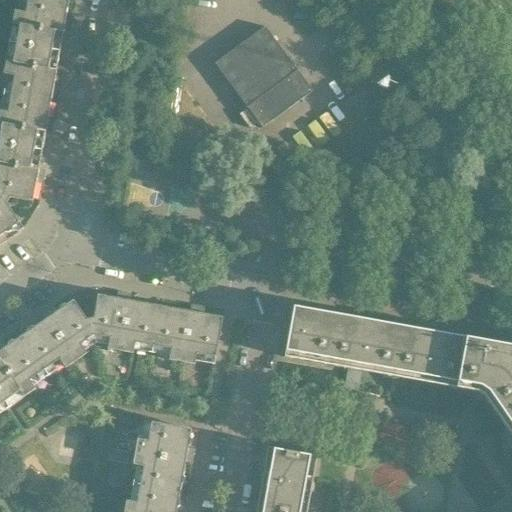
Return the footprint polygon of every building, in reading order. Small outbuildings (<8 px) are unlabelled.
[(27,0),(25,14),(14,12),(9,43),(59,53),(62,34),(69,36),(72,22),(65,21),(68,2),(58,0),(27,0)] [(296,71),(265,28),(215,64),(246,107),(245,108),(246,110),(248,109),(263,129),(313,93),(298,72),(299,71),(298,70),(296,71)] [(59,53),(9,43),(3,75),(13,77),(10,95),(50,102),(53,84),(61,85),(63,72),(56,71),(59,53)] [(369,83),(386,72),(378,62),(362,73),(369,83)] [(0,111),(0,143),(41,151),(45,133),(52,135),(54,122),(47,120),(50,102),(10,95),(7,113),(0,111)] [(41,151),(0,143),(0,196),(7,201),(9,198),(32,202),(36,183),(43,184),(45,171),(38,170),(41,151)] [(19,223),(5,204),(7,201),(0,196),(0,245),(7,241),(2,234),(4,233),(8,234),(11,231),(12,228),(19,223)] [(151,354),(159,307),(129,301),(131,294),(118,292),(116,299),(97,295),(93,318),(89,319),(93,336),(109,339),(107,349),(133,354),(133,351),(151,354)] [(80,345),(93,336),(89,319),(86,320),(73,301),(66,306),(62,305),(59,308),(58,311),(56,312),(52,306),(41,314),(46,320),(34,328),(31,327),(27,330),(26,333),(21,337),(48,376),(63,366),(65,369),(86,354),(80,345)] [(221,336),(219,332),(222,318),(203,315),(204,307),(191,305),(190,312),(159,307),(151,354),(152,354),(153,347),(170,350),(168,361),(194,365),(196,355),(215,358),(218,338),(221,336)] [(511,511),(511,360),(508,355),(504,353),(485,349),(487,342),(316,312),(315,319),(292,314),(284,358),(477,393),(483,396),(511,438),(511,511)] [(29,381),(43,371),(47,377),(48,376),(21,337),(14,341),(11,341),(8,343),(7,346),(5,348),(1,342),(0,342),(0,396),(8,408),(35,390),(29,381)] [(0,413),(8,408),(0,396),(0,413)] [(192,463),(194,450),(187,449),(187,447),(190,445),(191,441),(189,438),(191,430),(144,421),(143,423),(135,421),(132,440),(136,441),(132,465),(143,467),(140,484),(132,483),(132,484),(179,493),(181,485),(183,483),(184,479),(182,476),(185,462),(192,463)] [(268,511),(306,511),(313,478),(316,457),(267,448),(263,470),(269,472),(266,489),(260,488),(256,510),(268,511)] [(175,511),(176,508),(179,506),(180,502),(178,499),(179,493),(132,484),(129,502),(125,501),(123,511),(175,511)]
